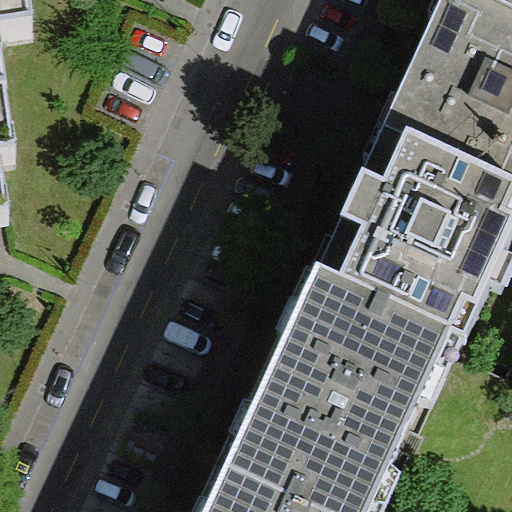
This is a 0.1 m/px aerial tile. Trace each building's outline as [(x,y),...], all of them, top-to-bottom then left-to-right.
[(0,0),(0,104),(6,104),(0,60),(0,41),(32,38),(26,0),(0,0)] [(388,139),(511,195),(511,22),(463,0),(448,0),(399,113),(388,139)] [(511,0),(463,0),(511,22),(511,0)] [(0,227),(8,226),(1,166),(15,163),(6,104),(0,104),(0,227)] [(321,281),(454,343),(467,349),(511,253),(511,195),(388,139),(321,281)] [(228,482),(296,511),(374,511),(454,343),(321,281),(228,482)] [(296,511),(228,482),(214,511),(296,511)]
